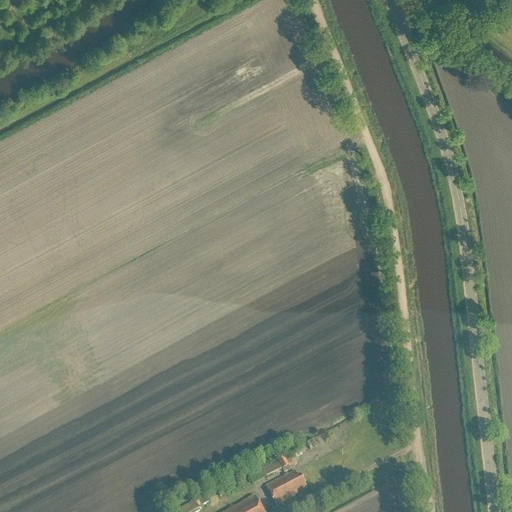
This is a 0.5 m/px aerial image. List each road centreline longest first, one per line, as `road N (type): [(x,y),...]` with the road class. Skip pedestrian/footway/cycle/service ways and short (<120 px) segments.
road 1 (unclassified): [(425,511),(396,245),(379,172),(311,0)]
road 2 (tertiary): [(494,511),(452,165),(393,9)]
road 3 (unclassified): [(511,78),(461,36),(393,9)]
